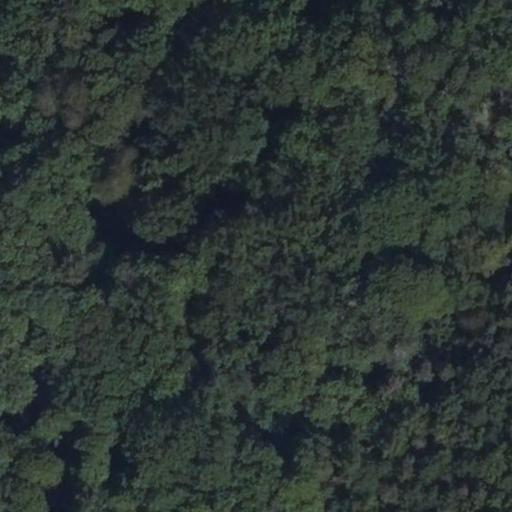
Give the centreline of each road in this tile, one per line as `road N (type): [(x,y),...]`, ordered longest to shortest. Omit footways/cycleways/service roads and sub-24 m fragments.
road 1 (track): [(294,0),(0,168)]
road 2 (track): [(0,326),(108,511)]
